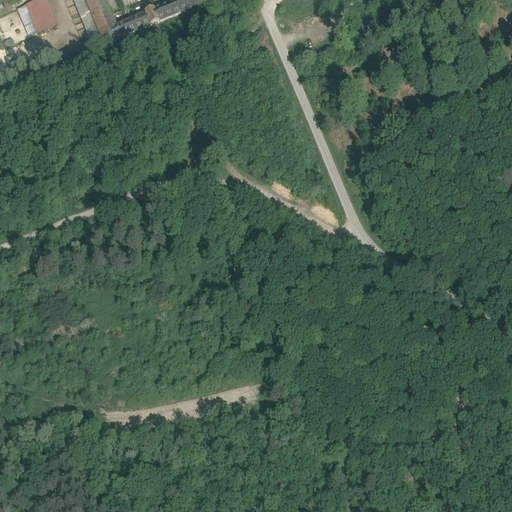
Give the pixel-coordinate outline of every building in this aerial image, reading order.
[(46,0),(43,0),(18,11),(30,39),(58,27),(46,0)] [(104,46),(84,0),(75,0),(93,43),(69,53),(72,60),(104,46)] [(116,26),(105,0),(84,0),(104,46),(122,39),(117,26),(116,26)] [(203,0),(179,0),(173,3),(179,15),(205,4),(203,0)] [(150,13),(117,26),(122,39),(155,25),(179,15),(173,3),(150,13)]
